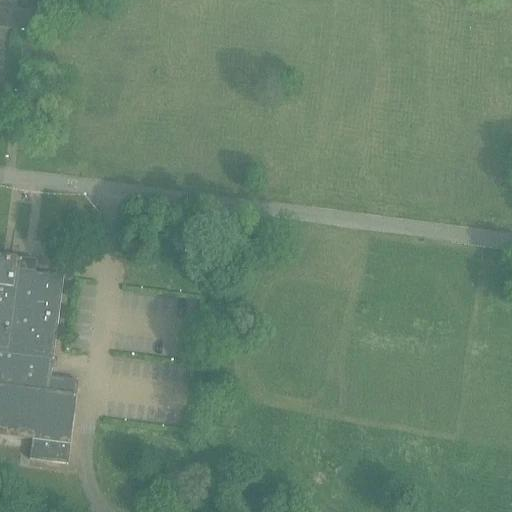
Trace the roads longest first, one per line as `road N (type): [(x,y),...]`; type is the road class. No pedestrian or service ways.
road 1 (residential): [(122,191),(511,243)]
road 2 (residential): [(122,191),(0,175)]
